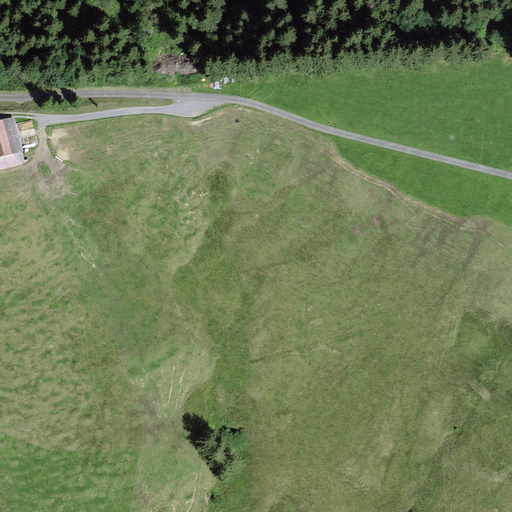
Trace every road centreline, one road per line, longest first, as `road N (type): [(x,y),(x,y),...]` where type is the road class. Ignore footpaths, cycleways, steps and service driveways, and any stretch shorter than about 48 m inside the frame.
road 1 (track): [(0,94),(241,101),(511,177)]
road 2 (track): [(204,97),(200,111),(0,121)]
